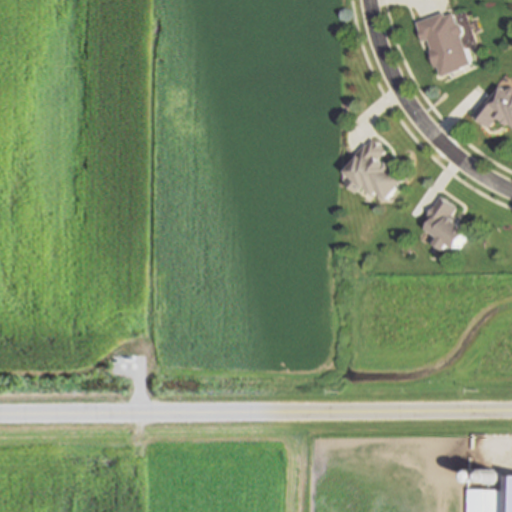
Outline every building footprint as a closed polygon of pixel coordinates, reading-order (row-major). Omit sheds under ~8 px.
[(448,12),(449,16),(457,13),(461,24),(464,23),(468,34),(465,35),(475,64),(445,75),(443,68),(441,69),(434,48),(436,48),(433,39),(427,41),(420,22),(426,20),(448,12)] [(511,87),(511,122),(503,116),(495,127),(483,118),(478,114),(494,93),(499,97),(507,86),(511,89),(511,87)] [(377,139),(392,152),(387,158),(393,164),(392,166),(399,172),(408,180),(391,200),(382,192),(379,195),(352,171),(359,163),(356,160),(368,145),(370,144),(372,145),(377,139)] [(473,230),(461,248),(455,244),(451,250),(439,243),(443,236),(432,229),(435,224),(429,219),(444,196),(451,200),(461,207),(454,217),(473,230)] [(504,511),(466,511),(467,485),(506,487),(504,511)]
